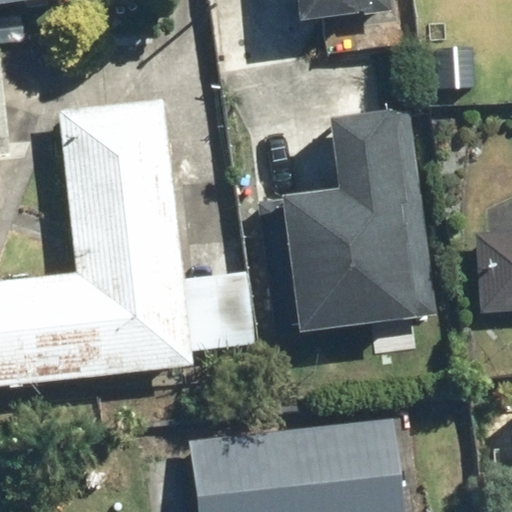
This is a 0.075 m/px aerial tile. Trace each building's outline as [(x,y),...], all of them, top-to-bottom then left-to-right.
[(0,0),(0,8),(61,0),(0,0)] [(298,0),(301,17),(395,5),(393,0),(298,0)] [(0,281),(0,388),(186,370),(158,101),(54,111),(71,274),(0,281)] [(278,339),(432,318),(402,101),(324,112),(334,185),(259,195),(278,339)] [(511,231),(468,235),(474,316),(511,313),(511,231)] [(251,344),(243,271),(178,278),(186,352),(251,344)] [(399,511),(389,419),(183,443),(191,511),(399,511)]
